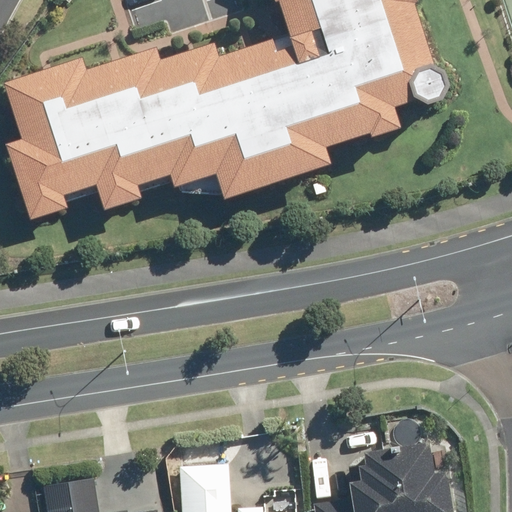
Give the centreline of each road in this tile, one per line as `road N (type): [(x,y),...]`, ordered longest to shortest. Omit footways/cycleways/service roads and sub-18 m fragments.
road 1 (secondary): [(482,312),(0,395)]
road 2 (secondary): [(0,346),(293,300),(466,257)]
